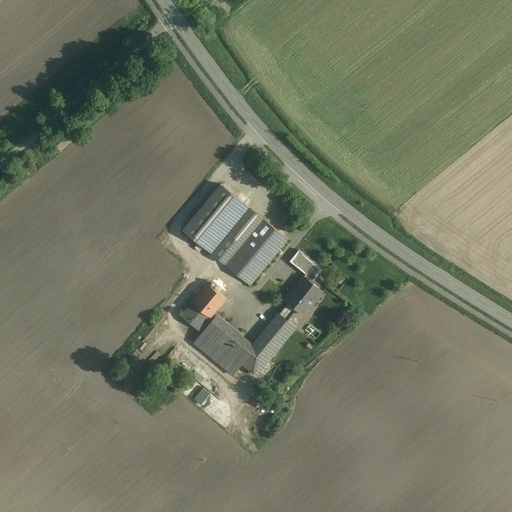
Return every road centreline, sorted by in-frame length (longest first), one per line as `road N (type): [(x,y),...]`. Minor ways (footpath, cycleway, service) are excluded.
road 1 (tertiary): [(175,15),(237,102),(331,198),(511,320)]
road 2 (unclassified): [(0,161),(175,15)]
